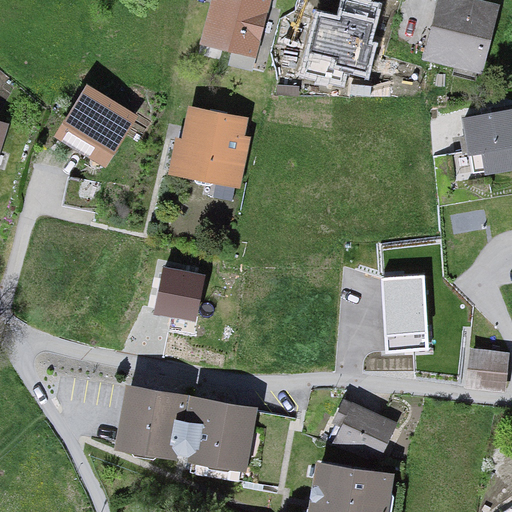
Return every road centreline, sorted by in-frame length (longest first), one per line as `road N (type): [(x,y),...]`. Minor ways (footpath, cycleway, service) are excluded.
road 1 (residential): [(13,338),(234,380),(379,382),(511,396)]
road 2 (residential): [(102,511),(13,338)]
